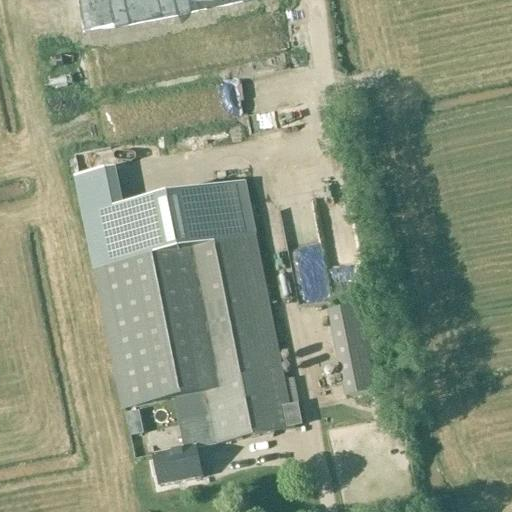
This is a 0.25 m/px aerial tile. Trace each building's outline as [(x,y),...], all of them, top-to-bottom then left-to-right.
[(94,185),(117,179),(112,158),(89,164),(94,185)] [(215,184),(197,185),(198,198),(216,197),(215,184)] [(324,257),(344,256),(341,201),(321,202),(324,257)] [(153,457),(159,488),(201,480),(195,450),(294,430),(256,237),(135,262),(130,239),(91,247),(124,411),(174,401),(184,451),(153,457)] [(368,305),(328,313),(346,400),(385,392),(368,305)] [(371,401),(376,422),(391,418),(386,398),(371,401)]
